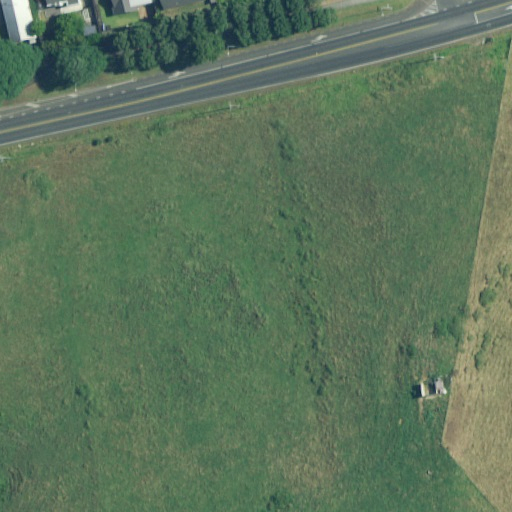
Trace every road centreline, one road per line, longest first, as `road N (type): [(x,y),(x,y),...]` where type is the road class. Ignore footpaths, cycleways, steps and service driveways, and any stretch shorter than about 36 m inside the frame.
road 1 (primary): [(0,131),(446,20)]
road 2 (tertiary): [(0,130),(389,20),(422,0)]
